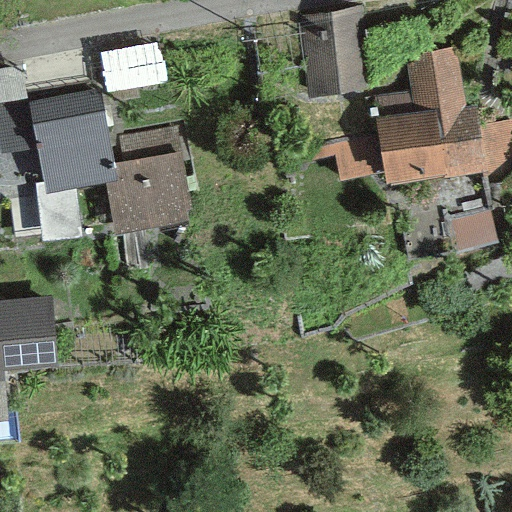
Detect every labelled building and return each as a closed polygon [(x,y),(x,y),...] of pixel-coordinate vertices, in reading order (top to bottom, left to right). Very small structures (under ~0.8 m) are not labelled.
[(300,17),(307,99),(364,92),(356,7),(300,17)] [(158,44),(98,54),(105,93),(165,83),(158,44)] [(383,173),(385,183),(443,174),(444,177),(511,165),(511,130),(510,119),(479,124),(476,104),(465,106),(456,45),(403,54),(409,90),(371,96),(377,132),(383,173)] [(20,67),(0,70),(0,103),(26,99),(20,67)] [(112,163),(98,89),(27,103),(35,149),(41,183),(44,195),(73,190),(104,184),(115,182),(112,163)] [(26,99),(0,103),(0,154),(35,149),(27,103),(26,99)] [(175,126),(118,137),(122,161),(112,163),(115,182),(104,184),(114,236),(187,223),(185,211),(191,210),(175,126)] [(383,173),(377,132),(306,148),(310,162),(333,156),(338,183),(383,173)] [(80,239),(73,190),(44,195),(41,183),(35,183),(41,243),(80,239)] [(0,422),(6,422),(3,371),(56,369),(51,298),(0,300),(0,422)]
